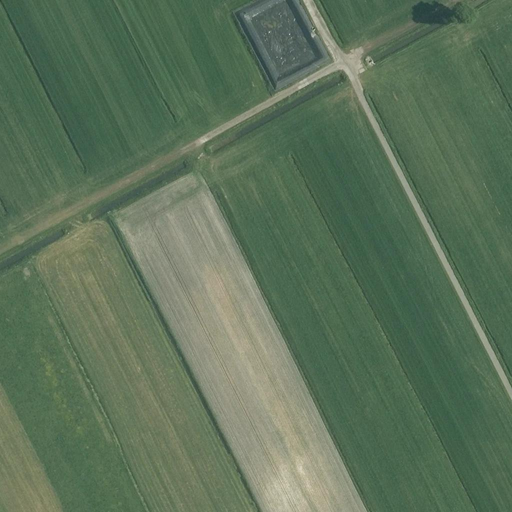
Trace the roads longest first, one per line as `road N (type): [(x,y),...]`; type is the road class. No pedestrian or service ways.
road 1 (track): [(511,393),(312,0)]
road 2 (track): [(203,141),(344,64)]
